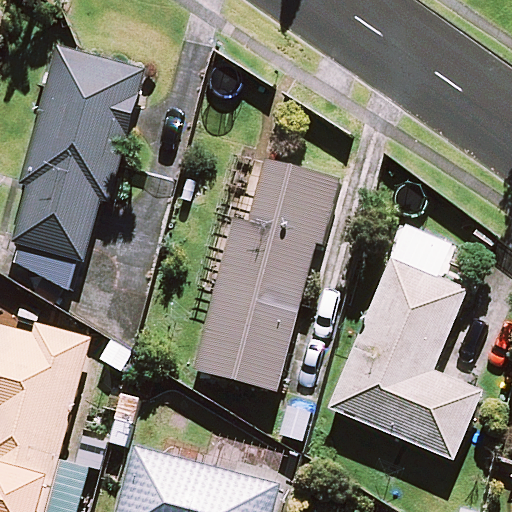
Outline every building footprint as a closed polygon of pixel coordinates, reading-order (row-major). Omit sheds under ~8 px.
[(30,197),(10,260),(77,297),(145,77),(63,52),(19,194),(30,197)] [(251,118),(253,109),(252,100),(248,92),(242,85),(234,80),(225,79),(216,80),(208,83),(201,89),(197,97),(195,106),(196,115),(200,124),(206,130),(214,135),(223,137),(232,136),(240,132),(247,126),(251,118)] [(339,183),(264,163),(246,230),(215,221),(197,287),(219,293),(198,372),(282,395),(339,183)] [(470,294),(394,263),(334,413),(456,462),(483,395),(436,376),(470,294)] [(0,511),(81,511),(92,472),(59,463),(91,342),(45,330),(42,340),(0,328),(0,511)] [(145,401),(123,396),(110,446),(132,452),(145,401)] [(121,511),(280,511),(286,489),(138,451),(121,511)]
